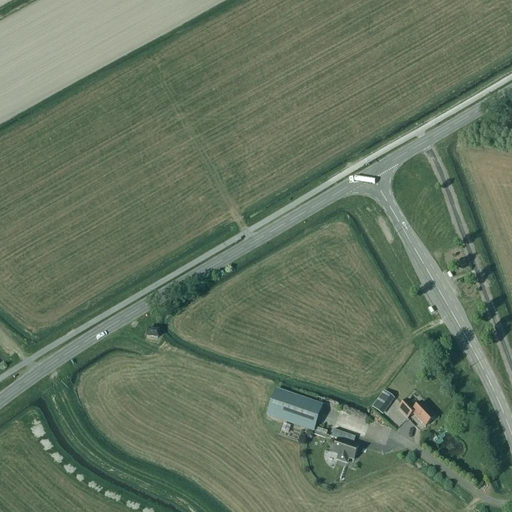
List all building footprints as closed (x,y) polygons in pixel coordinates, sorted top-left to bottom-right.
[(158,332),(147,330),(146,337),(157,339),(158,332)] [(276,390),(267,417),(314,433),(323,406),(276,390)] [(382,415),(394,398),(384,391),(372,408),(382,415)] [(414,414),(426,427),(436,417),(422,403),(416,409),(408,400),(398,410),(408,420),(414,414)] [(338,440),(333,453),(339,455),(337,460),(347,464),(349,459),(354,460),(359,447),(353,445),(356,438),(334,431),(332,438),(338,440)]
